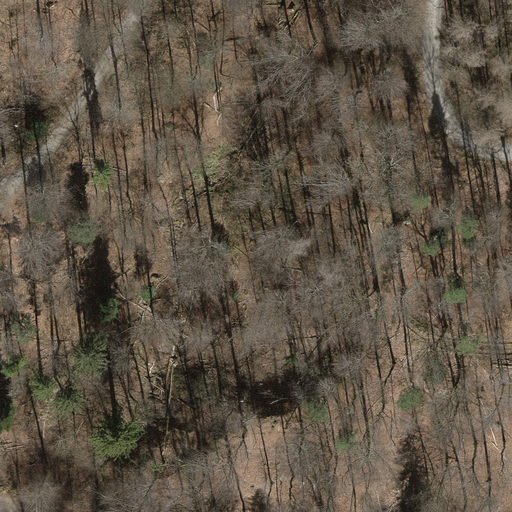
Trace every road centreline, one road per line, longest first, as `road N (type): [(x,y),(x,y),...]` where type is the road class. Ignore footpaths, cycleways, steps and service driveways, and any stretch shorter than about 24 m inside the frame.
road 1 (track): [(146,0),(64,128),(38,159),(0,182)]
road 2 (track): [(511,151),(480,146),(456,129),(441,102),(431,67),(436,0)]
